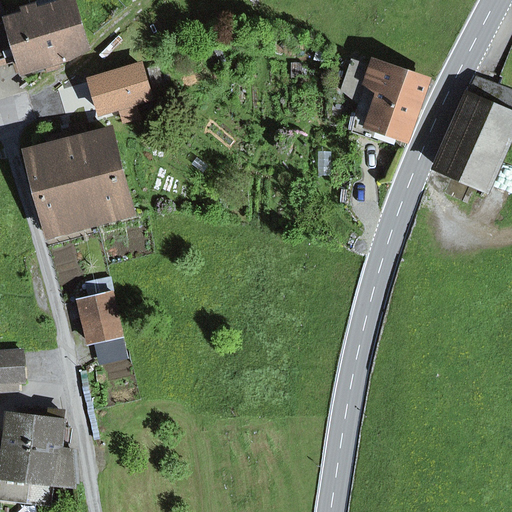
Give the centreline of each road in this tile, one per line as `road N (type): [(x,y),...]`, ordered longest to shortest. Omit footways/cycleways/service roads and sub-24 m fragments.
road 1 (primary): [(497,0),(441,108),(378,275),(329,511)]
road 2 (residential): [(96,511),(60,317),(2,116)]
